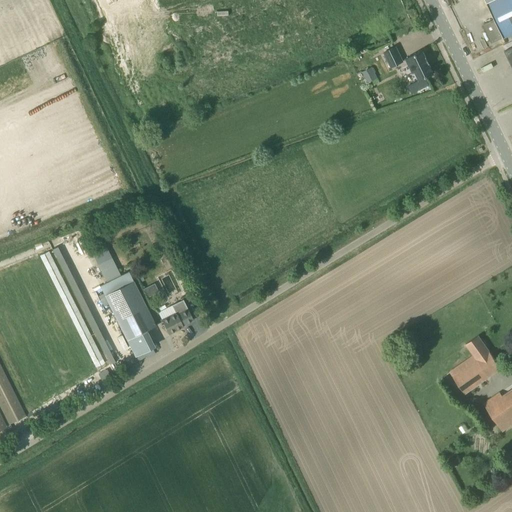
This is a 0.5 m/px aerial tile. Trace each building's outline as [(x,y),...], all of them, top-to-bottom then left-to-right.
[(503,38),(511,33),(511,0),(493,0),(487,3),(494,19),(483,25),(491,43),(503,37),(503,38)] [(391,67),(403,61),(396,47),(384,53),(391,67)] [(423,51),(406,59),(412,73),(414,71),(419,81),(433,74),(429,64),(426,57),(423,51)] [(362,71),(367,82),(377,77),(372,66),(362,71)] [(139,345),(142,352),(153,347),(145,331),(156,325),(133,281),(104,295),(127,340),(128,339),(133,349),(139,345)] [(147,296),(159,291),(155,282),(143,288),(147,296)] [(169,334),(183,327),(182,325),(193,320),(183,300),(172,305),(175,313),(161,319),(169,334)] [(465,394),(501,368),(478,335),(465,344),(473,355),(450,371),(453,376),(465,394)] [(0,407),(9,424),(26,416),(0,363),(0,407)] [(511,392),(509,394),(507,390),(498,396),(497,394),(483,403),(495,422),(502,432),(511,424),(511,392)]
